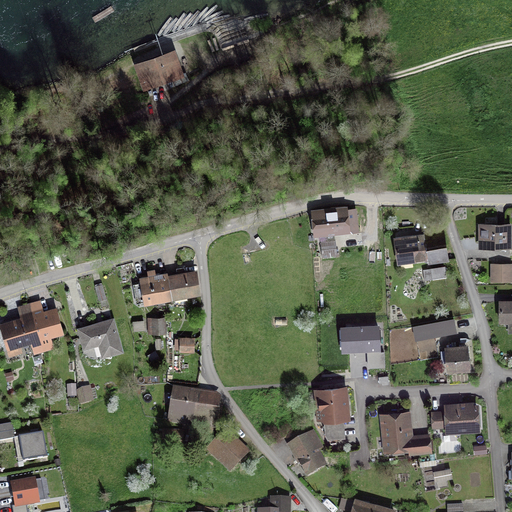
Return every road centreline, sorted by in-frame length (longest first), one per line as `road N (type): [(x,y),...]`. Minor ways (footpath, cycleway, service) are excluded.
road 1 (track): [(148,120),(207,102),(396,77),(511,42)]
road 2 (residential): [(317,511),(210,377),(200,235)]
road 3 (residential): [(445,200),(325,199),(200,235)]
road 4 (residential): [(200,235),(0,296)]
road 5 (residential): [(492,378),(484,388),(364,395),(366,461)]
road 6 (residential): [(445,200),(492,378)]
road 7 (track): [(0,149),(148,120)]
